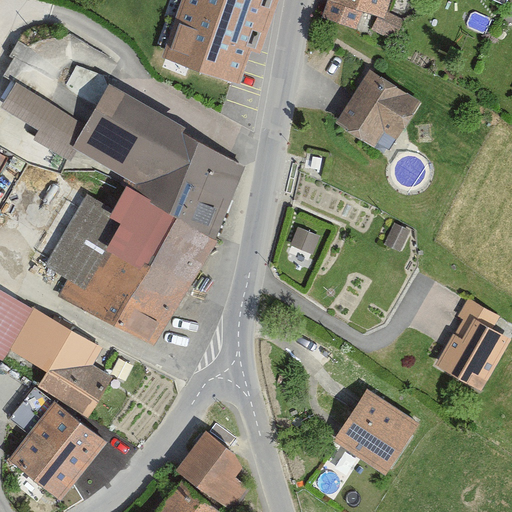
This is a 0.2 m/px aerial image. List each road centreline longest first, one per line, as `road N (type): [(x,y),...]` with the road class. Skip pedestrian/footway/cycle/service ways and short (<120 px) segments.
road 1 (residential): [(242,354),(299,0)]
road 2 (residential): [(90,511),(125,486),(242,354)]
road 3 (unclassified): [(289,511),(242,354)]
